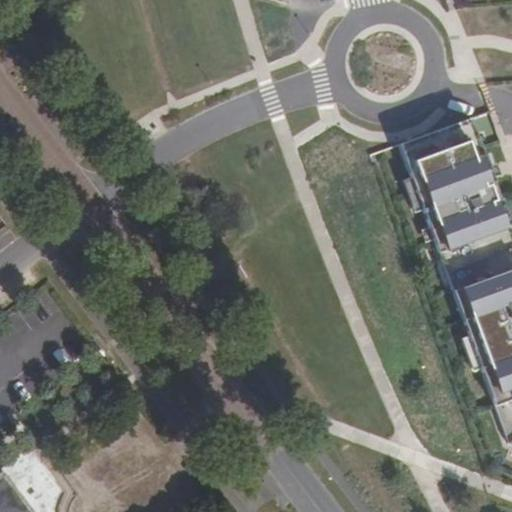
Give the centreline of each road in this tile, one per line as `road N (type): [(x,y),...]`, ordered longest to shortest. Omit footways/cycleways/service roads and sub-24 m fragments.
road 1 (tertiary): [(140,282),(319,511)]
road 2 (residential): [(80,203),(237,113),(339,80)]
road 3 (residential): [(339,80),(358,104),(387,113),(426,91),(434,62),(424,34),(383,15),(344,36),(336,65)]
road 4 (residential): [(140,282),(0,387)]
road 5 (tertiary): [(0,95),(80,203)]
